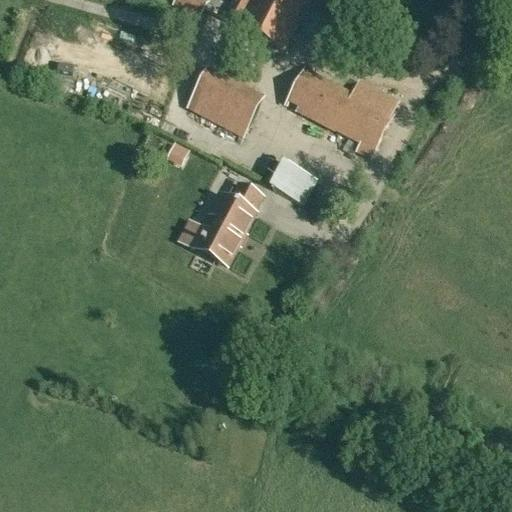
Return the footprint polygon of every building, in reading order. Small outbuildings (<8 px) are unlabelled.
[(208,2),(203,0),(177,0),(174,6),(199,19),(208,2)] [(308,0),(232,0),(222,20),(237,28),(282,51),(308,0)] [(302,103),(297,112),(375,152),(395,113),(306,68),(286,107),(288,107),(292,98),(302,103)] [(259,110),(230,95),(215,124),(243,139),(259,110)] [(316,182),(285,165),(272,191),(303,208),(316,182)] [(227,203),(221,199),(211,218),(223,225),(216,239),(207,234),(197,253),(226,269),(254,217),(252,216),(260,201),(240,189),(237,195),(232,193),(227,203)] [(259,364),(268,369),(273,360),(276,354),(285,338),(266,328),(255,350),(264,355),(259,364)]
